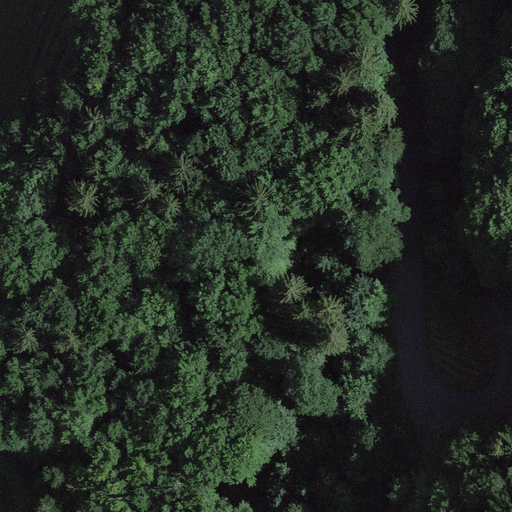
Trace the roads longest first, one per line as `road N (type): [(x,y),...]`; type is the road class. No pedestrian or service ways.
road 1 (unclassified): [(444,407),(476,413),(501,401),(511,362),(474,204),(475,121),(511,20)]
road 2 (unclassified): [(430,0),(413,107),(409,348),(426,396),(444,407)]
road 3 (track): [(0,199),(98,0)]
road 4 (unclassified): [(369,511),(421,451),(444,407)]
